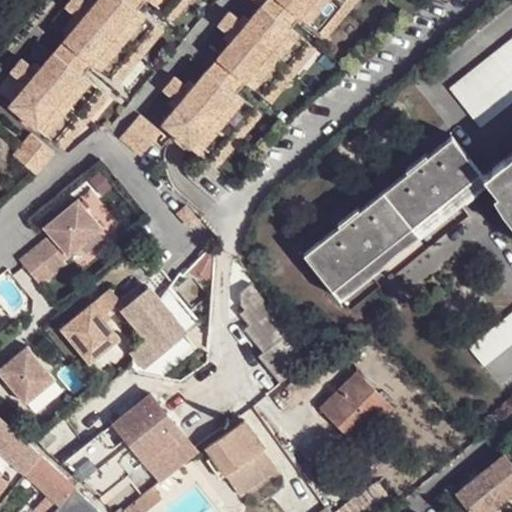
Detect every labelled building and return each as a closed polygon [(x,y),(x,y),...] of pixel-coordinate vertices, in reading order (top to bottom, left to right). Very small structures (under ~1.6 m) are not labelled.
[(129,0),(97,0),(66,38),(94,61),(112,76),(157,23),(139,8),(129,0)] [(80,13),(89,3),(86,0),(70,0),(68,4),(80,13)] [(152,0),(166,11),(175,0),(152,0)] [(175,0),(166,11),(174,19),(190,0),(175,0)] [(301,14),(284,0),(266,0),(264,3),(292,26),(301,14)] [(319,29),(343,0),(284,0),(301,14),(319,29)] [(343,0),(319,29),(328,36),(357,0),(343,0)] [(264,3),(219,57),(247,80),(265,94),(310,41),(292,26),(264,3)] [(233,32),(242,21),(231,11),(221,22),(233,32)] [(157,23),(112,76),(121,83),(165,30),(157,23)] [(511,37),(451,87),(482,126),(511,101),(511,37)] [(94,61),(66,38),(56,50),(84,73),(94,61)] [(310,41),(265,94),(273,102),(318,48),(310,41)] [(56,50),(12,103),(58,141),(102,88),(84,73),(56,50)] [(25,79),(35,67),(23,57),(13,69),(25,79)] [(210,68),(238,91),(247,80),(219,57),(210,68)] [(210,68),(165,121),(210,160),(256,106),(238,91),(210,68)] [(177,98),(187,86),(176,77),(166,89),(177,98)] [(102,88),(58,141),(66,148),(111,95),(102,88)] [(256,106),(210,160),(219,166),(264,113),(256,106)] [(123,138),(145,155),(164,131),(142,114),(123,138)] [(15,153),(39,173),(57,151),(34,132),(15,153)] [(338,292),(486,174),(453,135),(429,154),(428,152),(407,168),(408,170),(363,207),(361,204),(340,221),(342,223),(306,251),(338,292)] [(511,153),(486,174),(491,180),(511,206),(511,153)] [(486,174),(338,292),(343,298),(491,180),(486,174)] [(79,195),(46,224),(70,252),(103,224),(79,195)] [(190,203),(182,210),(194,225),(202,218),(190,203)] [(46,236),(21,255),(41,281),(66,260),(46,236)] [(260,354),(281,381),(305,357),(286,333),(291,330),(252,282),(242,290),(243,302),(247,307),(242,311),(251,322),(246,327),(265,350),(260,354)] [(62,324),(91,359),(121,335),(103,312),(121,298),(110,284),(62,324)] [(182,329),(148,286),(122,306),(149,339),(132,352),(142,363),(182,329)] [(511,343),(511,311),(470,345),(486,364),(511,343)] [(29,342),(0,365),(0,367),(27,400),(57,376),(29,342)] [(295,387),(304,399),(324,383),(314,371),(295,387)] [(391,405),(356,371),(321,408),(355,441),(391,405)] [(149,393),(114,420),(146,460),(161,479),(194,451),(179,433),(181,432),(149,393)] [(22,438),(0,417),(0,439),(11,450),(13,448),(22,438)] [(146,460),(114,420),(91,438),(90,437),(62,458),(104,490),(121,479),(146,460)] [(225,474),(242,497),(280,470),(244,420),(206,447),(215,460),(225,474)] [(26,443),(22,438),(13,448),(18,452),(26,443)] [(37,453),(26,443),(18,452),(28,460),(37,453)] [(487,511),(511,492),(511,464),(504,454),(456,493),(471,511),(487,511)] [(72,486),(39,455),(28,468),(50,489),(51,486),(59,493),(63,497),(72,486)] [(225,474),(215,460),(208,464),(218,478),(225,474)] [(128,511),(144,511),(165,495),(156,484),(126,509),(128,511)] [(100,511),(101,511),(72,486),(63,497),(51,511),(100,511)] [(46,509),(49,511),(51,511),(63,497),(59,493),(46,509)] [(331,511),(362,511),(349,496),(330,511),(331,511)]
